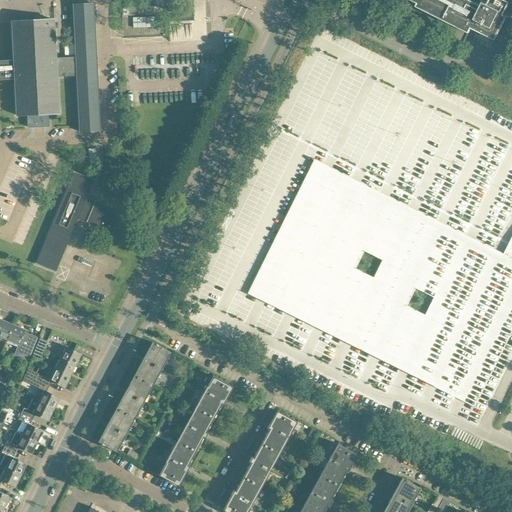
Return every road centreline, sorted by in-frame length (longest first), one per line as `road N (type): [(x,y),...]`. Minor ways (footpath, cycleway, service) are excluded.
road 1 (tertiary): [(117,344),(292,0)]
road 2 (residential): [(205,511),(273,386)]
road 3 (residential): [(397,454),(273,386)]
road 4 (residential): [(189,511),(66,445)]
road 5 (residential): [(117,344),(0,295)]
road 6 (residential): [(273,386),(165,327)]
